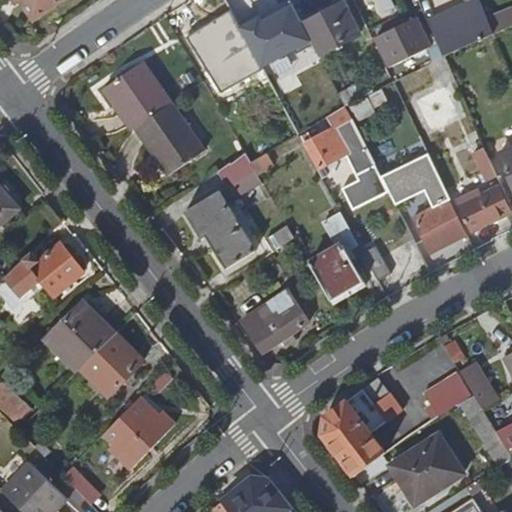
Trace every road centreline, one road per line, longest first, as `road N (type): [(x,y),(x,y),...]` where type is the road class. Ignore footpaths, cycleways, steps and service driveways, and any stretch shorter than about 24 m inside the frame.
road 1 (residential): [(12,95),(266,420)]
road 2 (residential): [(266,420),(399,328),(511,265)]
road 3 (residential): [(12,95),(153,0)]
road 4 (residential): [(157,511),(266,420)]
